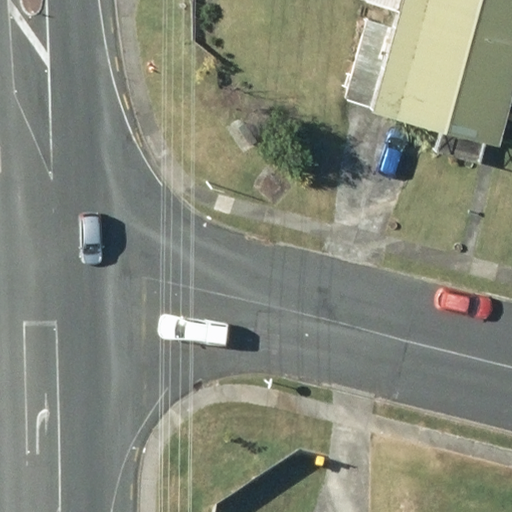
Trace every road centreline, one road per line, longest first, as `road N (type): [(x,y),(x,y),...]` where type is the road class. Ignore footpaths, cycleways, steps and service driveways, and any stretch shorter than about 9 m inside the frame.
road 1 (residential): [(56,309),(231,306),(318,318),(511,365)]
road 2 (secondary): [(29,0),(32,120),(56,309)]
road 3 (secondary): [(56,309),(59,511)]
